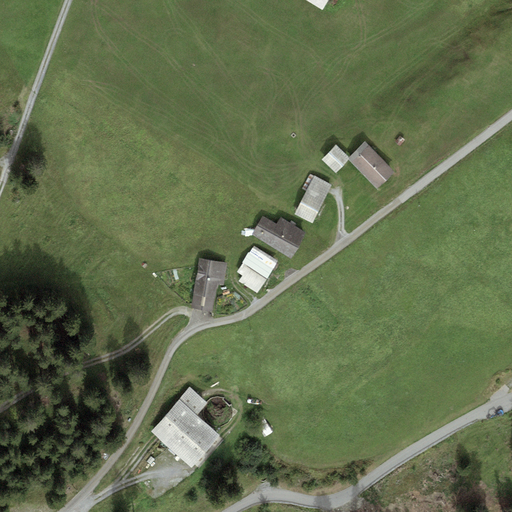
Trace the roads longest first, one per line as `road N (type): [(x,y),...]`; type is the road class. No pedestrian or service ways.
road 1 (unclassified): [(63,511),(127,438),(183,335),(250,311),(511,115)]
road 2 (unclassified): [(511,396),(345,496),(251,500),(235,511)]
